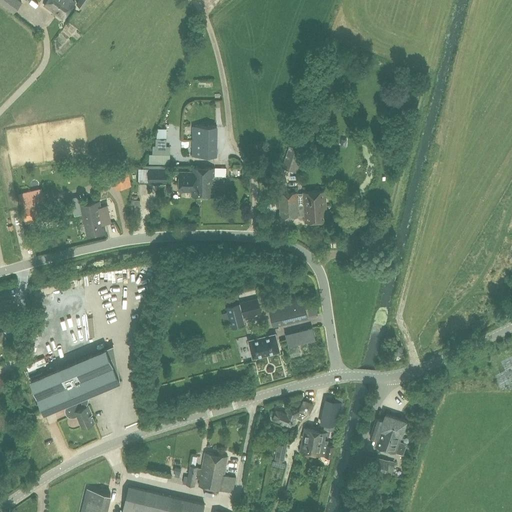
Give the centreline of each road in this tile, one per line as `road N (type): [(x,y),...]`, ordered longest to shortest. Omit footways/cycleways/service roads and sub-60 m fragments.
road 1 (tertiary): [(0,510),(123,439),(338,377)]
road 2 (tertiary): [(255,235),(150,237),(0,272)]
road 3 (unclassified): [(255,235),(258,174),(235,143),(213,39),(193,0)]
road 4 (tertiary): [(338,377),(315,263),(304,251),(255,235)]
road 5 (unclassified): [(343,511),(384,377)]
road 6 (tertiary): [(384,377),(511,327)]
